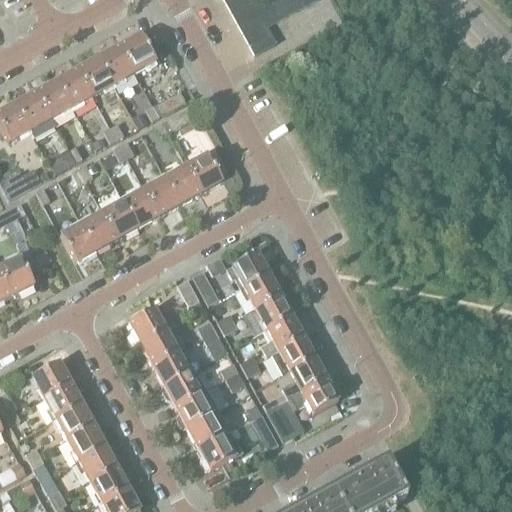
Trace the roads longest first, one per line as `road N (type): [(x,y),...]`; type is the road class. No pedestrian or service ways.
road 1 (residential): [(229,511),(394,416),(384,383),(279,196)]
road 2 (residential): [(72,313),(279,196)]
road 3 (residential): [(181,511),(72,313)]
road 4 (residential): [(279,196),(174,0)]
